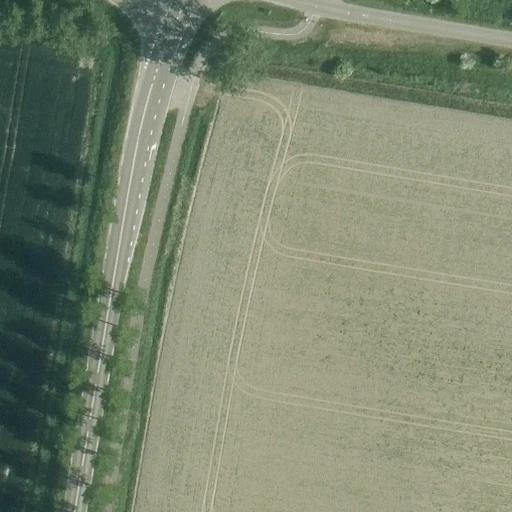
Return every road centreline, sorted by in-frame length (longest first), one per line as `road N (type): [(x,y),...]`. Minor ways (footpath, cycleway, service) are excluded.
road 1 (track): [(20,511),(109,0)]
road 2 (tertiary): [(70,511),(142,118),(181,7)]
road 3 (unclassified): [(511,41),(300,0)]
